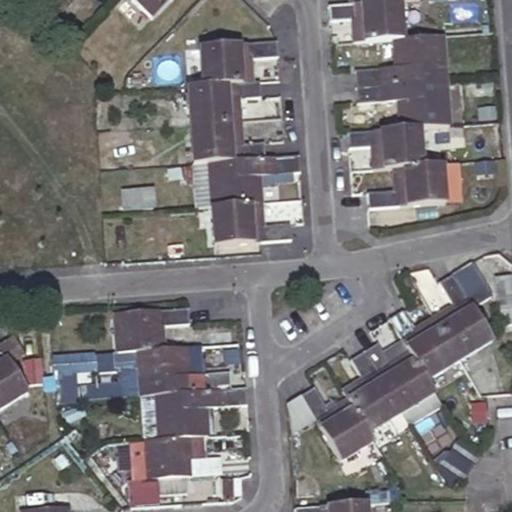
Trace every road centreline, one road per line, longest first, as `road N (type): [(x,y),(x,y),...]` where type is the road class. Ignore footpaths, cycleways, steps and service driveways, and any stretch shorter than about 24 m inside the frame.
road 1 (residential): [(325,267),(304,0)]
road 2 (residential): [(252,277),(0,291)]
road 3 (residential): [(262,370),(377,299),(367,262)]
road 4 (residential): [(511,233),(367,262)]
road 5 (residential): [(262,370),(272,491),(261,511)]
